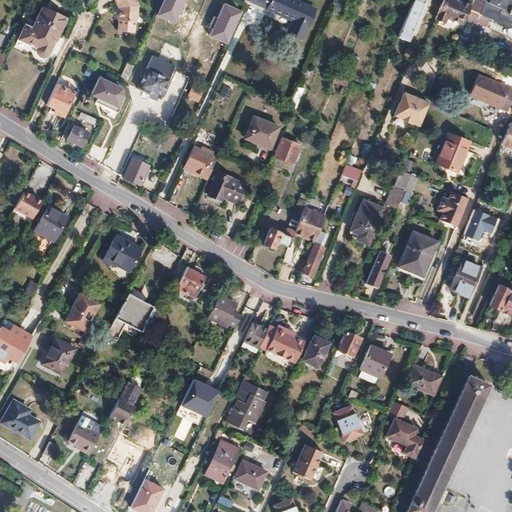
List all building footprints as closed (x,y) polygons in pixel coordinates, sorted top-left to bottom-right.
[(116,0),(117,1),(119,0),(122,5),(120,6),(118,19),(137,20),(139,3),(137,0),(116,0)] [(176,23),(186,0),(164,0),(158,16),(176,23)] [(247,0),(247,2),(267,10),(268,7),(251,0),(247,0)] [(251,0),(268,7),(267,10),(294,22),(289,34),(303,40),(315,10),(290,0),(251,0)] [(409,42),(426,0),(414,0),(398,38),(409,42)] [(443,24),(446,18),(462,25),(470,7),(471,6),(456,0),(442,0),(438,11),(434,20),(443,24)] [(473,0),(471,6),(470,7),(482,12),(486,3),(479,0),(473,0)] [(510,13),(511,7),(511,0),(479,0),(486,3),(510,13)] [(486,3),(482,12),(511,24),(511,7),(510,13),(486,3)] [(243,12),(226,4),(211,36),(228,45),(243,12)] [(43,64),(59,30),(36,19),(26,39),(19,36),(12,50),(30,59),(30,61),(30,63),(31,65),(32,66),(33,68),(35,68),(37,68),(39,68),(41,67),(42,65),(43,64)] [(0,47),(11,24),(5,21),(0,31),(0,47)] [(137,89),(160,99),(170,76),(145,65),(138,81),(140,82),(137,89)] [(473,96),(482,76),(478,74),(469,94),(473,96)] [(507,110),(511,98),(511,89),(482,76),(473,96),(507,110)] [(123,89),(100,77),(93,95),(120,108),(125,99),(123,89)] [(63,116),(74,92),(56,83),(46,106),(54,110),(54,112),(63,116)] [(294,111),(296,112),(306,89),(299,86),(289,109),(294,111)] [(244,92),(233,87),(224,108),(234,112),(244,92)] [(186,99),(199,102),(201,91),(189,89),(186,99)] [(419,127),(429,104),(419,100),(404,93),(394,116),(402,119),(401,121),(410,124),(410,123),(419,127)] [(431,100),(421,96),(419,100),(429,104),(431,100)] [(156,123),(159,124),(167,128),(174,113),(167,110),(163,117),(159,115),(156,123)] [(79,116),(94,124),(96,119),(81,112),(79,116)] [(146,118),(144,123),(157,129),(159,124),(156,123),(146,118)] [(269,149),(278,128),(254,118),(245,139),(269,149)] [(74,124),(67,139),(81,145),(88,131),(79,127),(81,123),(77,121),(75,125),(74,124)] [(511,135),(505,132),(496,153),(511,159),(511,135)] [(442,166),(455,136),(446,133),(434,162),(442,166)] [(456,172),(468,142),(455,136),(442,166),(456,172)] [(295,164),(302,146),(283,138),(276,156),(295,164)] [(213,153),(200,147),(199,150),(192,146),(182,169),(202,178),(211,158),(213,153)] [(148,165),(133,158),(124,177),(139,185),(148,165)] [(211,158),(202,178),(207,180),(216,160),(211,158)] [(341,177),(352,181),(355,183),(360,172),(346,165),(341,177)] [(410,175),(413,168),(403,165),(401,171),(410,175)] [(404,190),(410,175),(401,171),(395,186),(403,190),(404,190)] [(236,204),(245,186),(217,174),(207,196),(221,202),(222,198),(236,204)] [(395,186),(391,184),(384,201),(396,206),(403,190),(395,186)] [(22,190),(23,188),(17,185),(9,202),(15,205),(22,190)] [(15,205),(13,207),(25,214),(31,217),(40,201),(22,190),(15,205)] [(405,190),(399,203),(408,207),(413,194),(405,190)] [(455,227),(467,198),(454,193),(450,191),(447,199),(441,197),(436,210),(441,212),(438,220),(455,227)] [(304,207),(306,201),(298,198),(292,212),(300,215),(304,207)] [(356,238),(367,243),(383,208),(363,199),(350,229),(358,233),(356,238)] [(33,230),(52,241),(66,216),(47,205),(33,230)] [(11,212),(23,218),(25,214),(13,207),(11,212)] [(314,240),(324,216),(304,207),(300,215),(296,226),(294,231),(294,232),(314,240)] [(300,215),(292,212),(288,223),(296,226),(300,215)] [(286,228),(294,231),(296,226),(288,223),(286,228)] [(275,249),(278,243),(288,248),(294,232),(294,231),(286,228),(284,227),(281,233),(269,228),(262,244),(275,249)] [(435,244),(412,233),(397,267),(421,278),(435,244)] [(140,248),(116,234),(102,258),(109,262),(111,260),(128,269),(140,248)] [(322,247),(314,244),(302,272),(311,275),(322,247)] [(374,288),(386,260),(377,256),(364,283),(374,288)] [(456,292),(467,297),(479,267),(461,259),(450,283),(454,285),(452,289),(457,291),(456,292)] [(205,274),(186,265),(176,287),(195,296),(205,274)] [(22,295),(30,299),(38,284),(30,280),(22,295)] [(499,310),(494,321),(500,324),(506,313),(511,315),(511,282),(508,290),(499,310)] [(499,310),(508,290),(497,285),(488,305),(490,306),(485,317),(491,320),(496,308),(499,310)] [(80,291),(64,319),(84,329),(99,301),(80,291)] [(226,301),(228,296),(219,291),(207,315),(227,324),(228,321),(234,324),(240,312),(234,309),(235,305),(226,301)] [(151,304),(143,300),(127,292),(121,303),(96,351),(92,358),(114,370),(127,345),(116,339),(124,322),(139,329),(151,304)] [(237,300),(228,296),(226,301),(235,305),(237,300)] [(0,325),(0,356),(6,360),(9,354),(19,359),(33,334),(13,324),(10,330),(0,325)] [(292,334),(294,331),(288,328),(278,324),(267,348),(283,356),(292,334)] [(249,325),(240,345),(255,351),(264,332),(249,325)] [(304,340),(306,337),(294,331),(292,334),(283,356),(295,361),(304,340)] [(344,331),(336,348),(352,355),(359,338),(344,331)] [(62,372),(76,347),(56,336),(42,362),(62,372)] [(328,344),(314,337),(303,359),(317,366),(328,344)] [(357,371),(359,372),(375,379),(377,380),(389,353),(369,344),(357,371)] [(333,355),(325,373),(329,374),(337,357),(333,355)] [(348,362),(343,372),(349,375),(354,365),(348,362)] [(500,372),(503,364),(494,362),(492,370),(500,372)] [(414,364),(405,382),(431,394),(440,375),(436,374),(435,377),(426,373),(427,370),(414,364)] [(372,386),(375,379),(359,372),(356,379),(372,386)] [(406,511),(430,511),(439,495),(445,498),(450,487),(444,483),(489,385),(468,376),(406,511)] [(133,402),(142,386),(129,378),(122,392),(109,417),(117,421),(119,418),(129,423),(139,405),(133,402)] [(221,391),(195,379),(182,406),(208,418),(221,391)] [(251,395),(256,385),(243,379),(236,393),(237,400),(246,404),(251,395)] [(227,420),(229,421),(242,427),(247,417),(253,419),(262,400),(266,390),(256,385),(251,395),(246,404),(237,400),(227,420)] [(255,420),(264,401),(262,400),(267,390),(266,390),(262,400),(253,419),(255,420)] [(348,397),(357,401),(360,394),(351,390),(348,397)] [(6,422),(18,400),(14,398),(2,419),(6,422)] [(28,412),(30,407),(18,400),(6,422),(30,435),(39,418),(28,412)] [(403,405),(391,400),(391,401),(385,413),(385,414),(392,417),(384,435),(404,444),(401,451),(413,457),(421,438),(411,433),(414,426),(399,420),(405,406),(403,405)] [(352,405),(334,411),(345,439),(362,433),(352,405)] [(314,418),(309,416),(305,423),(311,426),(314,418)] [(84,445),(83,447),(90,451),(100,432),(79,420),(70,437),(84,445)] [(50,438),(43,451),(52,456),(60,443),(50,438)] [(236,447),(221,440),(206,474),(221,481),(236,447)] [(322,451),(304,443),(292,471),(310,478),(311,475),(316,465),(322,451)] [(257,487),(266,470),(242,459),(234,476),(257,487)] [(138,511),(151,511),(163,488),(144,480),(137,494),(136,494),(130,508),(138,511)] [(228,505),(231,499),(218,493),(215,500),(228,505)] [(296,511),(291,496),(274,502),(277,511),(296,511)] [(347,511),(348,511),(351,505),(341,500),(335,511),(347,511)]
